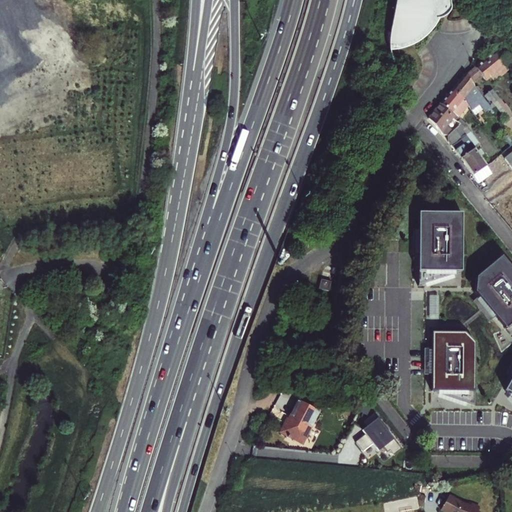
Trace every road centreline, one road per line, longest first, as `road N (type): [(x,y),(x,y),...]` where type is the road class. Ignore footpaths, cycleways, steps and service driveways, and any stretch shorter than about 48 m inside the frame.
road 1 (residential): [(476,37),(401,137),(340,241),(274,292),(205,511)]
road 2 (primary): [(182,511),(354,0)]
road 3 (trunk): [(294,0),(165,384)]
road 4 (trunk): [(149,511),(276,131)]
road 5 (trunk): [(165,511),(276,131)]
road 6 (trunk): [(234,0),(231,122),(165,384)]
road 7 (secondary): [(187,130),(160,293),(97,511)]
road 8 (trunk): [(276,131),(321,0)]
road 9 (trunk): [(165,384),(127,511)]
road 10 (secondary): [(208,0),(187,130)]
road 11 (trunk): [(195,0),(187,130)]
